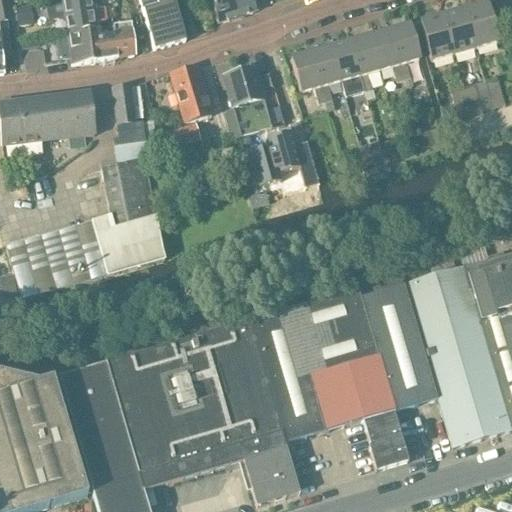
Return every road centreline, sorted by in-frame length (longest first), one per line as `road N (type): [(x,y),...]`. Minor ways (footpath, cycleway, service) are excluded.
road 1 (residential): [(0,88),(193,56),(352,0)]
road 2 (unclassified): [(360,511),(511,468)]
